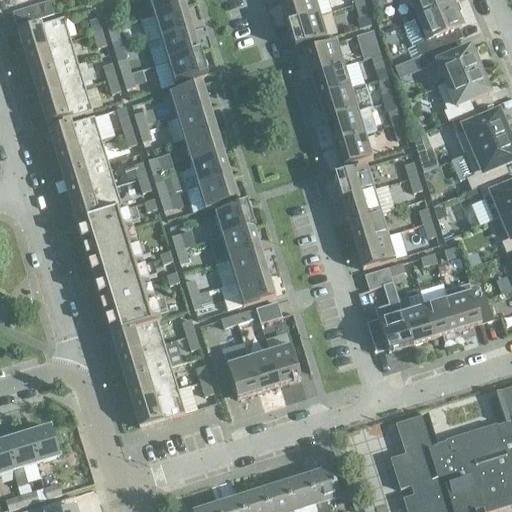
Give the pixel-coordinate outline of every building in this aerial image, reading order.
[(67,14),(89,7),(86,0),(82,0),(65,6),(67,14)] [(147,0),(153,19),(186,9),(183,0),(147,0)] [(314,0),(297,0),(280,5),(287,28),(320,18),(314,0)] [(375,0),(369,3),(373,14),(381,11),(383,4),(381,0),(375,0)] [(413,23),(452,7),(449,0),(401,0),(402,1),(404,0),(408,0),(418,20),(413,22),(413,23)] [(17,29),(53,17),(49,4),(12,15),(17,29)] [(363,5),(355,7),(359,21),(368,19),(363,5)] [(396,27),(408,25),(404,6),(392,8),(396,27)] [(452,7),(413,23),(423,46),(416,48),(421,59),(423,58),(446,48),(448,47),(444,37),(462,30),(452,7)] [(160,42),(193,32),(186,9),(153,19),(160,42)] [(107,33),(116,31),(112,17),(103,19),(107,33)] [(320,18),(287,28),(294,52),(327,42),(320,18)] [(25,59),(71,45),(63,21),(18,35),(25,59)] [(93,38),(102,35),(97,21),(89,24),(93,38)] [(116,31),(107,33),(112,47),(120,45),(116,31)] [(167,65),(200,55),(193,32),(160,42),(167,65)] [(102,35),(93,38),(97,52),(106,49),(102,35)] [(131,54),(156,47),(152,35),(128,42),(131,54)] [(371,61),(380,58),(375,44),(367,47),(371,61)] [(32,81),(78,68),(71,45),(25,59),(32,81)] [(311,79),(344,69),(337,45),(304,55),(311,79)] [(470,50),(450,58),(446,48),(423,58),(427,68),(436,64),(445,87),(437,90),(437,91),(480,73),(470,50)] [(200,55),(167,65),(174,89),(207,79),(200,55)] [(380,58),(371,61),(375,75),(384,72),(380,58)] [(121,79),(130,77),(126,63),(117,65),(121,79)] [(107,84),(116,81),(112,67),(103,70),(107,84)] [(39,104),(85,90),(78,68),(32,81),(39,104)] [(344,69),(311,79),(318,102),(351,92),(344,69)] [(443,114),(448,125),(451,124),(473,115),(469,104),(489,96),(480,73),(437,91),(446,113),(443,114)] [(130,77),(121,79),(126,93),(134,91),(130,77)] [(116,81),(107,84),(111,98),(120,95),(116,81)] [(383,98),(391,95),(387,81),(378,84),(383,98)] [(151,99),(165,94),(161,83),(147,88),(151,99)] [(176,121),(209,111),(201,87),(169,97),(176,121)] [(85,90),(39,104),(47,128),(92,114),(85,90)] [(351,92),(318,102),(325,125),(358,115),(351,92)] [(376,116),(385,114),(380,97),(358,104),(362,117),(368,115),(372,130),(379,128),(376,116)] [(209,111),(176,121),(183,144),(216,134),(209,111)] [(392,130),(401,127),(397,113),(388,116),(392,130)] [(358,115),(325,125),(332,148),(365,138),(358,115)] [(480,123),(478,124),(473,115),(451,124),(455,134),(457,133),(464,131),(473,153),(508,139),(498,116),(480,123)] [(138,132),(147,130),(142,116),(134,119),(138,132)] [(56,157),(101,143),(94,120),(48,134),(56,157)] [(123,137),(132,134),(128,120),(119,123),(123,137)] [(401,127),(392,130),(396,144),(405,141),(401,127)] [(147,130),(138,132),(142,146),(151,144),(147,130)] [(132,134),(123,137),(128,151),(137,148),(132,134)] [(216,134),(183,144),(190,167),(223,157),(216,134)] [(416,154),(430,150),(423,137),(411,140),(416,154)] [(365,138),(332,148),(339,172),(372,162),(365,138)] [(481,189),(504,180),(500,170),(511,164),(511,149),(508,139),(473,153),(483,176),(477,179),(481,189)] [(101,143),(56,157),(63,180),(108,166),(101,143)] [(223,157),(190,167),(197,190),(230,179),(223,157)] [(156,161),(148,164),(152,179),(161,176),(156,161)] [(108,166),(63,180),(70,203),(115,189),(108,166)] [(138,183),(146,180),(142,166),(133,169),(138,183)] [(409,183),(417,180),(413,166),(404,169),(409,183)] [(341,204),(374,194),(366,170),(333,180),(341,204)] [(230,179),(197,190),(204,213),(237,203),(230,179)] [(146,180),(138,183),(142,197),(151,194),(146,180)] [(417,180),(409,183),(413,197),(422,194),(417,180)] [(501,220),(511,215),(511,187),(508,190),(504,180),(481,189),(485,200),(492,197),(501,220)] [(159,201),(168,199),(164,185),(155,187),(159,201)] [(77,226),(122,212),(115,189),(70,203),(77,226)] [(374,194),(341,204),(348,227),(381,217),(374,194)] [(178,196),(168,199),(159,201),(163,215),(182,210),(178,196)] [(380,204),(382,216),(404,212),(401,200),(380,204)] [(148,215),(156,213),(153,203),(145,206),(148,215)] [(221,240),(254,230),(247,207),(214,217),(221,240)] [(442,210),(435,213),(439,221),(446,218),(442,210)] [(111,339),(157,325),(159,324),(124,211),(122,212),(77,226),(111,339)] [(423,229),(431,226),(427,212),(418,215),(423,229)] [(504,245),(509,255),(511,253),(511,215),(501,220),(511,242),(504,245)] [(381,217),(348,227),(355,250),(388,239),(381,217)] [(431,226),(423,229),(427,243),(436,240),(431,226)] [(228,263),(261,253),(254,230),(221,240),(228,263)] [(175,254),(184,252),(180,238),(171,240),(175,254)] [(388,239),(355,250),(362,273),(395,263),(388,239)] [(399,259),(427,255),(426,244),(397,247),(399,259)] [(460,259),(457,250),(443,254),(446,263),(460,259)] [(184,252),(175,254),(180,268),(188,266),(184,252)] [(235,286),(268,276),(261,253),(228,263),(235,286)] [(164,268),(172,265),(169,255),(161,258),(164,268)] [(420,262),(423,270),(436,266),(434,257),(420,262)] [(388,272),(390,280),(404,276),(402,267),(388,272)] [(392,287),(390,280),(388,272),(374,276),(364,279),(369,294),(392,287)] [(170,289),(179,286),(176,276),(167,279),(170,289)] [(268,276),(235,286),(242,310),(275,300),(268,276)] [(190,300),(198,298),(194,284),(185,286),(190,300)] [(198,298),(190,300),(194,314),(203,312),(212,308),(207,295),(198,298)] [(447,302),(457,335),(481,328),(471,295),(447,302)] [(485,300),(474,303),(481,327),(493,324),(485,300)] [(457,335),(447,302),(424,309),(434,342),(441,340),(443,346),(459,341),(457,335)] [(276,306),(256,312),(261,327),(281,321),(276,306)] [(401,316),(411,349),(434,342),(424,309),(401,316)] [(234,319),(237,327),(251,323),(248,314),(234,319)] [(411,349),(401,316),(378,323),(388,356),(411,349)] [(237,327),(234,319),(221,323),(223,332),(237,327)] [(186,340),(195,338),(191,324),(182,326),(186,340)] [(157,325),(111,339),(119,362),(164,348),(157,325)] [(195,338),(186,340),(190,354),(199,352),(195,338)] [(126,385),(171,371),(164,348),(119,362),(126,385)] [(268,355),(279,390),(300,383),(290,348),(268,355)] [(248,361),(258,396),(279,390),(268,355),(248,361)] [(258,396),(248,361),(226,368),(237,403),(258,396)] [(200,386),(209,383),(205,370),(196,372),(200,386)] [(133,408),(178,394),(171,371),(126,385),(133,408)] [(209,383),(200,386),(205,400),(213,397),(209,383)] [(393,461),(403,493),(407,492),(409,499),(405,501),(406,502),(409,511),(476,511),(485,509),(485,511),(499,511),(511,508),(511,391),(496,396),(505,425),(436,447),(427,418),(400,427),(409,456),(393,461)] [(178,394),(133,408),(140,431),(185,417),(178,394)] [(26,438),(35,467),(58,460),(50,431),(26,438)] [(4,445),(12,474),(35,467),(26,438),(4,445)] [(0,445),(0,477),(12,474),(4,445),(0,445)] [(307,479),(316,508),(316,511),(328,511),(326,505),(339,501),(330,472),(307,479)] [(304,511),(316,508),(307,479),(284,487),(292,511),(304,511)] [(35,493),(30,495),(25,480),(16,483),(20,498),(24,510),(39,505),(35,493)] [(47,503),(62,499),(77,493),(74,482),(67,485),(59,488),(43,492),(47,503)] [(292,511),(284,487),(262,494),(267,511),(292,511)] [(267,511),(262,494),(239,501),(242,511),(267,511)] [(8,511),(18,511),(24,510),(20,498),(5,503),(8,511)] [(74,511),(71,500),(32,511),(74,511)] [(242,511),(239,501),(216,508),(217,511),(242,511)]
